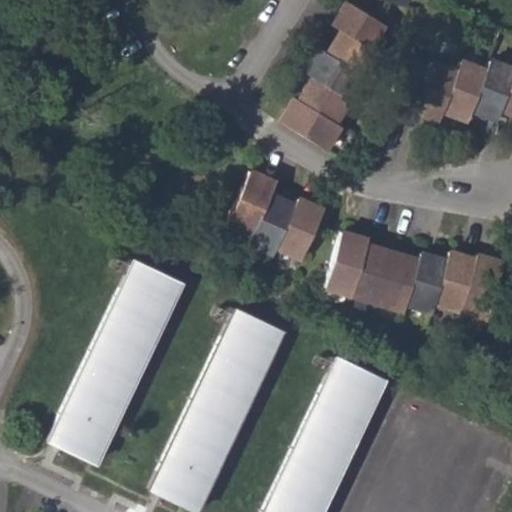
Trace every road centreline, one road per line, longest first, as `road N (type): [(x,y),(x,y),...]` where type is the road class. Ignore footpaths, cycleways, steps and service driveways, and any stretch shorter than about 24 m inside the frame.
road 1 (residential): [(231,97),(298,153),(383,193)]
road 2 (residential): [(231,97),(160,62),(127,0)]
road 3 (residential): [(383,193),(511,214)]
